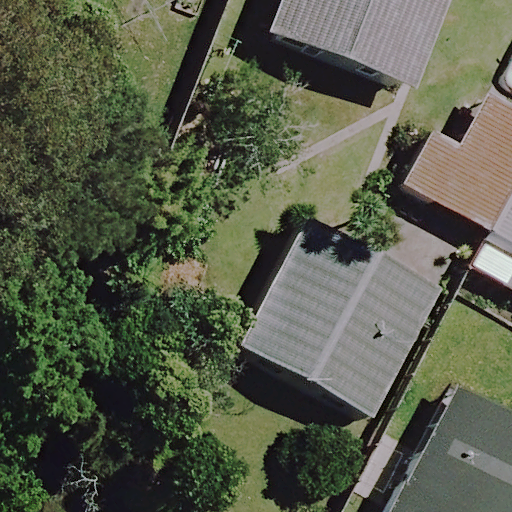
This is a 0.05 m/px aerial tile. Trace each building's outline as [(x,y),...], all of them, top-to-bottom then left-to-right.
[(273,0),(258,39),(405,97),(443,0),(273,0)] [(511,117),(505,114),(479,100),(452,152),(425,137),(396,192),(485,239),(511,186),(511,117)] [(511,186),(485,239),(511,254),(511,186)] [(299,225),(228,355),(361,426),(430,296),(299,225)] [(511,511),(511,425),(447,390),(382,511),(511,511)]
